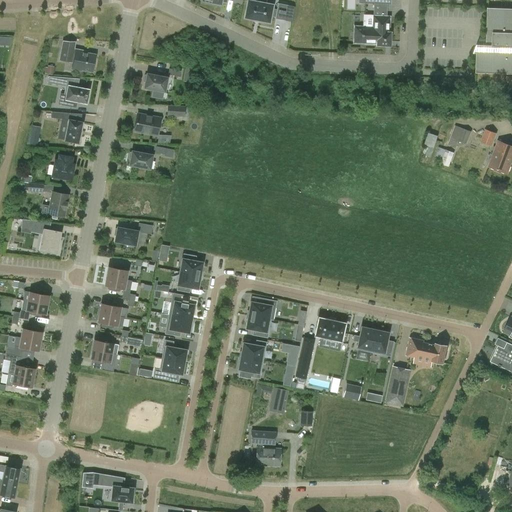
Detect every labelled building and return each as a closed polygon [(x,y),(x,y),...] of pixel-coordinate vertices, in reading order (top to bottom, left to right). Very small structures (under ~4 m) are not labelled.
[(247,0),(244,18),(253,20),(260,22),(260,21),(269,23),(270,16),(276,17),(276,18),(284,20),(287,6),(278,5),(277,11),(271,9),(272,5),(265,4),(266,0),(254,0),(254,2),(247,0)] [(476,73),(511,74),(511,8),(488,8),(486,48),(477,44),(474,53),(477,54),(476,73)] [(386,17),(373,17),(373,28),(363,27),(363,31),(357,30),(356,40),(363,40),(363,43),(376,44),(376,45),(389,46),(390,33),(388,33),(389,17),(386,17)] [(95,55),(81,52),(81,51),(75,49),(75,50),(73,50),(75,42),(63,42),(59,59),(71,62),(71,61),(73,61),(72,70),(80,71),(81,70),(92,72),(95,55)] [(168,75),(179,77),(181,71),(169,69),(168,75)] [(147,74),(146,75),(145,75),(144,81),(145,82),(144,88),(153,89),(152,97),(162,99),(164,92),(165,92),(167,78),(147,74)] [(59,77),(49,76),(48,83),(58,85),(59,77)] [(58,104),(73,107),(74,101),(86,103),(88,90),(68,86),(66,94),(60,93),(58,104)] [(167,105),(167,116),(184,117),(185,116),(187,116),(187,107),(185,107),(185,106),(167,105)] [(63,118),(68,120),(70,113),(64,112),(51,111),(51,118),(62,118),(63,118)] [(137,114),(134,131),(157,135),(160,118),(137,114)] [(68,120),(63,118),(62,118),(61,125),(67,126),(64,140),(78,143),(82,123),(68,120)] [(467,144),(471,132),(462,128),(458,140),(467,144)] [(492,146),(497,133),(485,129),(481,142),(492,146)] [(429,132),(425,143),(429,145),(425,155),(431,157),(438,135),(429,132)] [(29,144),(37,146),(39,135),(31,133),(29,144)] [(170,144),(171,135),(159,134),(158,142),(170,144)] [(507,174),(511,161),(511,147),(499,142),(490,167),(507,174)] [(166,148),(154,146),(153,152),(165,155),(166,148)] [(450,166),(455,152),(439,146),(434,160),(450,166)] [(130,159),(129,165),(150,169),(152,155),(132,151),(132,153),(130,153),(129,159),(130,159)] [(72,158),(59,155),(57,161),(54,161),(51,176),(53,177),(53,179),(59,180),(59,178),(71,180),(74,164),(71,164),(72,158)] [(28,183),(28,191),(52,192),(53,186),(43,185),(43,184),(28,183)] [(67,202),(68,195),(52,192),(50,206),(42,204),(40,215),(49,216),(49,215),(64,217),(65,210),(66,207),(66,205),(67,202)] [(61,232),(43,228),(37,228),(38,221),(22,219),(21,227),(32,228),(31,232),(42,234),(39,251),(57,254),(61,232)] [(138,232),(151,235),(152,226),(139,223),(137,231),(117,228),(117,229),(115,229),(114,235),(116,236),(115,242),(135,246),(138,232)] [(162,244),(159,259),(166,261),(169,245),(162,244)] [(180,272),(200,276),(201,271),(202,263),(195,261),(196,256),(183,254),(180,272)] [(113,268),(108,267),(106,276),(126,280),(128,271),(123,270),(123,267),(124,268),(125,267),(113,265),(113,268)] [(200,276),(180,272),(176,290),(189,293),(190,287),(197,289),(199,280),(199,281),(200,276)] [(126,280),(106,276),(105,286),(109,287),(109,289),(108,289),(108,290),(120,292),(120,291),(119,291),(119,288),(124,289),(126,280)] [(161,290),(169,291),(169,285),(155,283),(154,296),(160,297),(161,290)] [(28,302),(47,305),(49,296),(44,295),(44,292),(46,293),(46,292),(34,290),(34,293),(25,291),(23,301),(28,302)] [(168,315),(191,319),(192,315),(194,305),(186,304),(187,296),(172,293),(168,315)] [(249,310),(248,315),(271,319),(270,320),(273,320),(276,301),(259,298),(258,303),(251,302),(249,310)] [(40,313),(45,314),(47,305),(28,302),(23,301),(21,310),(31,312),(30,314),(29,314),(29,315),(41,317),(41,316),(40,316),(40,313)] [(106,305),(101,304),(99,313),(119,316),(121,307),(116,307),(117,304),(106,301),(105,302),(107,302),(106,305)] [(304,324),(307,311),(301,309),(298,323),(304,324)] [(119,316),(99,313),(97,322),(103,323),(102,326),(101,326),(113,328),(112,328),(112,325),(122,327),(124,317),(119,316)] [(267,338),(270,320),(271,319),(248,315),(247,320),(246,328),(253,329),(252,335),(267,338)] [(170,317),(170,316),(169,316),(165,335),(180,339),(181,333),(190,335),(192,325),(191,325),(192,321),(170,317)] [(344,324),(319,318),(315,336),(341,341),(344,324)] [(22,329),(21,338),(40,342),(42,332),(37,331),(37,329),(39,329),(27,326),(27,327),(28,327),(27,330),(22,329)] [(357,349),(370,352),(375,330),(370,328),(370,329),(361,327),(359,336),(354,335),(352,341),(358,342),(357,349)] [(375,330),(370,352),(390,357),(393,342),(386,340),(388,333),(379,331),(380,331),(375,330)] [(33,350),(38,351),(40,342),(21,338),(16,337),(14,346),(24,348),(23,351),(22,351),(34,353),(33,353),(33,350)] [(295,376),(306,379),(315,340),(304,337),(295,376)] [(92,350),(112,354),(116,355),(118,345),(109,343),(109,341),(110,341),(110,340),(99,338),(98,338),(100,339),(99,341),(94,340),(92,350)] [(411,338),(407,355),(443,363),(447,346),(436,343),(436,345),(424,342),(424,343),(420,342),(420,340),(411,338)] [(165,340),(161,358),(184,362),(186,350),(172,348),(173,341),(165,340)] [(261,360),(263,360),(266,342),(256,340),(255,345),(243,343),(241,351),(240,356),(261,360)] [(511,344),(507,342),(504,348),(498,345),(490,362),(499,365),(498,366),(501,367),(510,371),(511,366),(511,344)] [(12,350),(11,355),(18,356),(21,357),(22,351),(23,351),(24,348),(14,346),(14,349),(6,347),(6,348),(12,350)] [(289,352),(289,355),(296,356),(298,347),(290,346),(290,347),(283,346),(282,351),(289,352)] [(112,354),(92,350),(90,359),(95,360),(95,362),(94,362),(94,363),(102,364),(101,370),(113,372),(114,365),(110,365),(110,363),(112,354)] [(16,365),(18,356),(11,355),(10,361),(8,373),(14,374),(15,365),(16,365)] [(260,379),(263,360),(261,360),(240,356),(239,361),(240,361),(238,369),(250,371),(249,377),(260,379)] [(183,364),(161,360),(159,372),(181,376),(183,364)] [(14,374),(33,378),(35,369),(30,368),(31,366),(32,366),(32,365),(20,363),(20,364),(21,364),(20,366),(16,365),(15,365),(14,374)] [(26,389),(27,387),(31,388),(33,378),(14,374),(12,384),(17,385),(16,387),(15,387),(15,388),(27,390),(27,389),(26,389)] [(337,392),(340,378),(333,377),(331,391),(337,392)] [(407,382),(391,378),(386,402),(402,406),(407,382)] [(272,394),(272,385),(257,383),(257,393),(272,394)] [(361,387),(346,383),(343,396),(358,400),(361,387)] [(287,391),(274,389),(272,398),(285,401),(287,391)] [(312,411),(301,410),(300,425),(311,426),(312,411)] [(279,467),(280,449),(273,449),(273,445),(274,445),(275,433),(251,431),(250,443),(259,444),(259,448),(256,448),(255,466),(279,467)] [(0,471),(4,472),(2,480),(17,483),(20,469),(0,464),(0,471)] [(17,483),(2,480),(0,479),(0,489),(0,490),(0,494),(14,497),(17,483)] [(124,482),(113,481),(111,500),(131,502),(133,488),(123,487),(124,482)]
